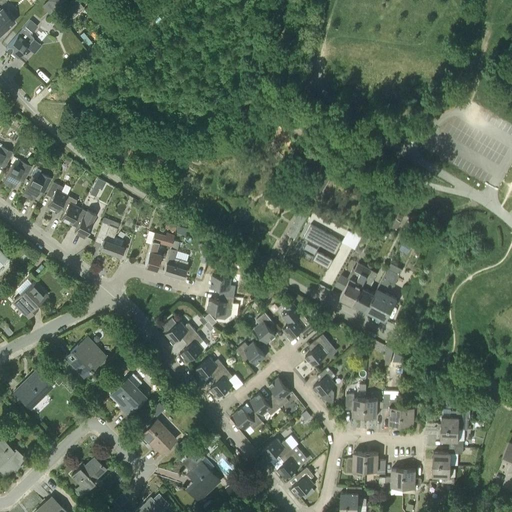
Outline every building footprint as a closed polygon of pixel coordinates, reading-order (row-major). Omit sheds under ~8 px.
[(68,21),(84,7),(78,0),(74,0),(61,12),(68,21)] [(114,6),(109,0),(94,0),(85,8),(95,21),(114,6)] [(0,34),(15,21),(2,8),(0,9),(0,34)] [(55,14),(52,17),(59,25),(62,22),(55,14)] [(109,21),(114,28),(121,22),(116,16),(109,21)] [(26,47),(34,38),(29,35),(38,25),(31,19),(6,48),(17,58),(26,47)] [(110,31),(114,28),(110,23),(106,26),(110,31)] [(92,43),(83,32),(79,35),(87,47),(92,43)] [(12,107),(6,113),(10,117),(16,111),(12,107)] [(0,165),(4,167),(12,152),(1,146),(0,148),(0,165)] [(23,182),(31,166),(20,160),(21,159),(14,156),(10,162),(17,165),(17,166),(12,163),(2,181),(13,186),(17,179),(23,182)] [(319,195),(332,175),(318,167),(306,187),(319,195)] [(42,194),(51,178),(40,172),(37,178),(32,175),(22,193),(33,199),(37,191),(42,194)] [(105,181),(98,177),(90,192),(95,195),(99,188),(101,189),(105,181)] [(57,211),(59,207),(66,194),(61,191),(60,191),(63,186),(52,181),(46,194),(51,197),(47,205),(57,211)] [(387,192),(392,194),(395,187),(389,185),(387,192)] [(73,220),(80,207),(74,204),(76,200),(66,194),(59,207),(65,210),(60,219),(71,224),(73,220)] [(295,237),(307,217),(314,204),(307,199),(287,233),(289,234),(295,237)] [(80,207),(73,220),(78,223),(74,232),(84,237),(93,220),(92,220),(95,214),(87,209),(86,211),(80,207)] [(397,228),(403,216),(399,214),(393,226),(397,228)] [(424,214),(409,218),(411,225),(426,221),(424,214)] [(120,255),(124,246),(121,245),(124,239),(114,236),(117,228),(120,222),(110,218),(108,224),(102,221),(94,240),(101,243),(99,247),(120,255)] [(176,223),(169,220),(166,228),(174,230),(176,223)] [(329,266),(342,242),(310,225),(303,238),(319,246),(313,258),(329,266)] [(158,242),(165,244),(171,246),(172,239),(174,234),(166,232),(165,234),(154,231),(144,265),(156,269),(161,252),(156,251),(158,242)] [(363,233),(360,239),(366,242),(369,236),(363,233)] [(178,241),(173,239),(172,239),(171,246),(170,247),(167,259),(163,271),(183,277),(188,261),(175,257),(177,250),(176,249),(178,241)] [(413,243),(405,239),(400,248),(408,253),(413,243)] [(208,241),(208,242),(206,247),(203,255),(209,257),(214,244),(208,241)] [(359,252),(362,251),(364,247),(359,244),(355,250),(359,252)] [(353,302),(371,269),(360,262),(358,261),(340,295),(353,302)] [(375,292),(366,309),(385,319),(397,297),(385,291),(390,282),(393,284),(399,273),(388,268),(386,272),(385,272),(375,292)] [(366,309),(375,292),(368,289),(377,272),(371,269),(353,302),(366,309)] [(220,294),(234,296),(236,285),(231,284),(232,277),(213,274),(211,286),(221,288),(220,294)] [(32,284),(27,279),(17,289),(21,294),(13,301),(28,317),(37,308),(34,306),(46,295),(33,282),(32,284)] [(266,303),(275,292),(268,287),(259,298),(266,303)] [(233,307),(234,296),(220,294),(219,300),(209,298),(207,310),(214,311),(214,314),(216,317),(225,318),(231,314),(233,307)] [(283,328),(291,338),(299,331),(303,336),(314,327),(307,318),(306,318),(293,302),(286,308),(288,311),(282,316),(289,324),(283,328)] [(267,342),(276,334),(270,326),(275,322),(265,311),(257,319),(260,323),(255,327),(267,342)] [(208,321),(203,315),(199,318),(204,324),(208,321)] [(163,325),(168,331),(166,332),(174,342),(182,335),(185,340),(197,331),(189,322),(185,325),(181,320),(177,323),(173,317),(163,325)] [(9,328),(5,331),(9,336),(13,332),(9,328)] [(197,331),(185,340),(189,345),(182,351),(189,360),(204,348),(200,343),(204,340),(197,331)] [(313,365),(328,352),(324,347),(328,344),(321,335),(309,344),(313,349),(306,355),(313,365)] [(83,376),(106,356),(87,336),(64,356),(83,376)] [(266,355),(254,341),(249,345),(245,341),(236,348),(246,359),(250,355),(257,363),(266,355)] [(128,349),(124,344),(116,352),(121,356),(128,349)] [(394,359),(401,361),(403,355),(395,353),(394,359)] [(215,376),(226,366),(219,357),(214,361),(210,356),(195,368),(203,377),(211,371),(215,376)] [(334,401),(335,391),(331,387),(336,383),(332,378),(336,374),(328,365),(317,374),(321,379),(314,386),(321,395),(323,397),(324,397),(325,398),(326,399),(327,400),(329,400),(331,401),(332,401),(334,401)] [(226,366),(215,376),(219,380),(211,387),(219,396),(233,384),(229,379),(233,375),(226,366)] [(31,409),(52,387),(35,370),(14,392),(31,409)] [(127,414),(146,395),(137,386),(142,381),(132,372),(110,394),(120,404),(118,406),(127,414)] [(63,380),(59,376),(55,380),(59,384),(63,380)] [(271,395),(280,407),(289,399),(286,395),(291,391),(279,376),(269,384),(276,392),(271,395)] [(280,407),(271,395),(266,399),(260,392),(251,399),(263,414),(268,410),(272,414),(280,407)] [(364,416),(365,398),(354,398),(354,393),(346,393),(346,408),(353,408),(353,415),(364,416)] [(400,423),(401,405),(401,398),(390,398),(390,393),(384,393),(383,401),(383,408),(390,408),(389,423),(400,423)] [(383,408),(383,401),(378,401),(378,399),(365,398),(364,416),(377,416),(377,407),(383,408)] [(161,402),(154,410),(160,415),(167,407),(161,402)] [(401,405),(400,423),(414,424),(414,417),(420,417),(420,403),(414,403),(414,406),(401,405)] [(249,414),(243,406),(233,414),(245,428),(251,424),(254,428),(263,421),(254,410),(249,414)] [(439,428),(441,428),(459,428),(467,429),(468,418),(470,418),(470,409),(468,409),(468,407),(459,407),(459,409),(456,409),(457,409),(457,411),(451,410),(450,416),(442,416),(441,423),(439,423),(439,428)] [(306,409),(301,413),(307,420),(311,416),(306,409)] [(162,452),(176,438),(157,419),(141,434),(149,442),(150,440),(162,452)] [(459,439),(459,429),(459,428),(441,428),(441,440),(449,440),(449,446),(455,446),(464,447),(464,440),(459,439)] [(282,457),(293,448),(286,439),(281,442),(277,437),(262,449),(270,459),(278,452),(282,457)] [(13,448),(3,439),(0,441),(0,468),(5,474),(12,467),(14,469),(25,458),(14,447),(13,448)] [(511,461),(511,440),(509,439),(502,457),(511,461)] [(433,463),(451,464),(452,452),(464,453),(464,447),(455,446),(449,446),(449,452),(434,452),(433,463)] [(293,448),(282,457),(286,462),(278,468),(285,477),(300,465),(296,460),(300,457),(293,448)] [(365,470),(365,452),(354,451),(354,458),(347,458),(347,472),(353,472),(353,469),(365,470)] [(365,452),(365,470),(378,470),(377,472),(386,473),(386,458),(378,458),(378,452),(365,452)] [(106,468),(94,456),(85,465),(83,463),(71,475),(80,484),(75,488),(82,495),(95,482),(93,481),(106,468)] [(200,500),(221,480),(201,459),(187,472),(196,481),(189,489),(200,500)] [(451,476),(451,464),(433,463),(433,475),(442,476),(442,482),(454,482),(455,482),(455,476),(451,476)] [(300,495),(315,483),(310,478),(315,474),(307,465),(296,475),(300,480),(292,486),(300,495)] [(403,486),(403,468),(391,468),(391,477),(385,476),(385,489),(391,489),(391,486),(403,486)] [(403,468),(403,486),(409,486),(415,487),(416,484),(421,484),(421,478),(415,478),(416,469),(403,468)] [(238,478),(225,486),(232,495),(244,487),(238,478)] [(358,504),(366,505),(367,497),(358,497),(359,492),(362,492),(362,486),(347,486),(347,492),(341,492),(340,504),(358,504)] [(310,494),(307,490),(302,494),(305,498),(310,494)] [(66,511),(51,495),(34,511),(66,511)] [(165,511),(151,497),(134,511),(165,511)] [(415,504),(407,501),(404,509),(412,511),(415,504)]
